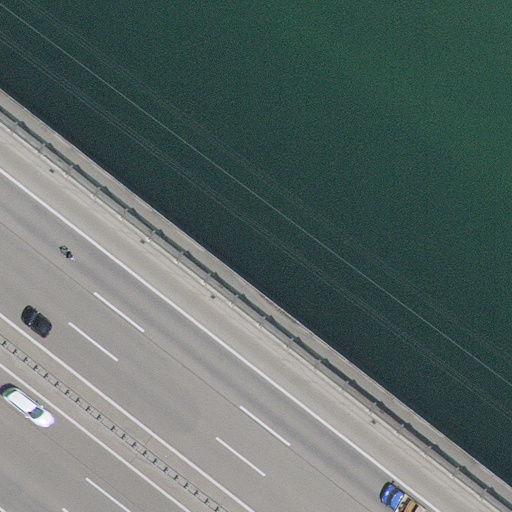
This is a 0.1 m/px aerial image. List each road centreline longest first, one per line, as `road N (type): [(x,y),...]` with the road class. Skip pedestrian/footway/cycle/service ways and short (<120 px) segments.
road 1 (track): [(0,102),(511,503)]
road 2 (motorway): [(346,511),(0,241)]
road 3 (motorway): [(0,435),(98,511)]
